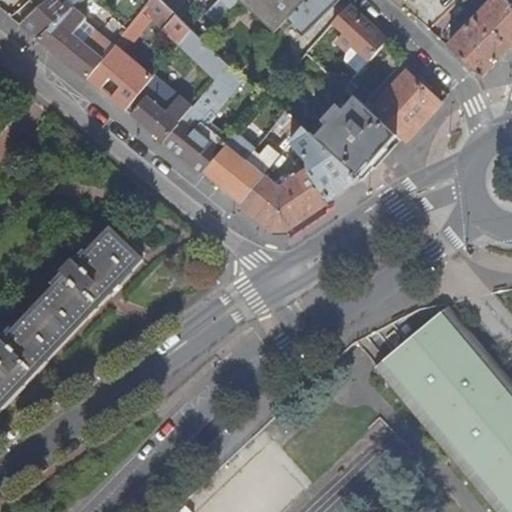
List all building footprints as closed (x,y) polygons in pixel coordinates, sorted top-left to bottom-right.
[(37,39),(73,8),(65,0),(47,0),(20,25),(37,39)] [(65,0),(73,8),(82,0),(65,0)] [(161,0),(153,0),(115,47),(114,48),(88,80),(96,87),(109,69),(125,82),(111,99),(125,111),(152,78),(124,54),(152,19),(179,45),(182,41),(192,30),(161,0)] [(189,0),(217,25),(239,0),(277,35),(289,21),(307,2),(304,0),(189,0)] [(340,0),(308,0),(307,2),(289,21),(305,36),(340,0)] [(506,55),(511,49),(511,5),(508,0),(496,0),(448,48),(482,79),(506,55)] [(371,60),(389,41),(352,7),(334,25),(371,60)] [(88,80),(114,48),(95,32),(83,44),(73,36),(87,20),(73,8),(37,39),(70,66),(88,80)] [(220,76),(229,65),(192,30),(182,41),(220,76)] [(293,67),(284,58),(269,73),(279,82),(293,67)] [(247,79),(241,74),(229,65),(220,76),(193,108),(164,142),(163,142),(185,160),(204,174),(221,153),(196,130),(212,111),(217,114),(247,79)] [(403,140),(407,144),(427,121),(441,105),(407,74),(372,112),(403,140)] [(164,142),(193,108),(154,76),(152,78),(125,111),(146,128),(164,142)] [(373,168),(375,170),(403,140),(372,112),(356,99),(345,111),(339,107),(324,123),(328,128),(316,141),(361,180),(373,168)] [(305,130),(292,118),(285,126),(298,138),(305,131),(305,130)] [(305,131),(298,138),(292,145),(309,164),(309,173),(331,202),(362,181),(361,180),(316,141),(305,131)] [(236,135),(221,153),(204,174),(223,190),(247,161),(237,152),(244,143),(236,135)] [(273,151),(266,160),(274,166),(277,163),(281,158),(273,151)] [(247,161),(223,190),(241,205),(274,166),(266,160),(258,169),(247,161)] [(274,166),(241,205),(273,231),(288,231),(331,202),(309,173),(307,174),(301,178),(299,176),(281,189),(272,180),(282,168),(277,163),(274,166)] [(0,413),(143,261),(113,232),(79,267),(75,263),(65,274),(69,278),(7,344),(2,340),(0,342),(0,413)] [(450,310),(446,305),(421,310),(360,343),(380,368),(450,310)] [(511,511),(511,383),(450,310),(380,368),(499,511),(511,511)]
